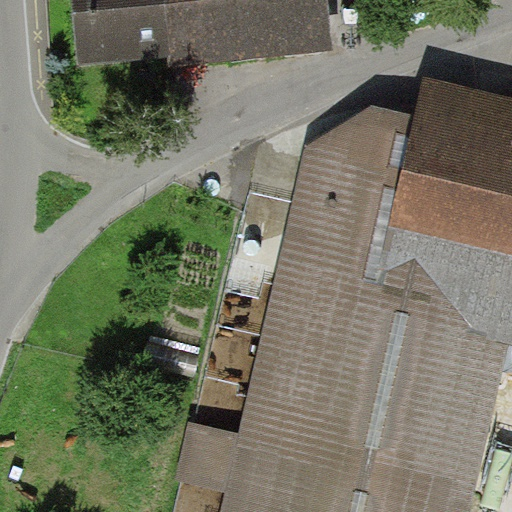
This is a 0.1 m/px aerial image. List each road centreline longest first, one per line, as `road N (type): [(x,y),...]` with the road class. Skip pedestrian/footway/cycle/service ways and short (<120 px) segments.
road 1 (residential): [(511,12),(240,120),(156,168)]
road 2 (residential): [(156,168),(78,231),(0,324)]
road 3 (residential): [(156,168),(78,163),(20,133)]
road 4 (residential): [(20,133),(5,0)]
